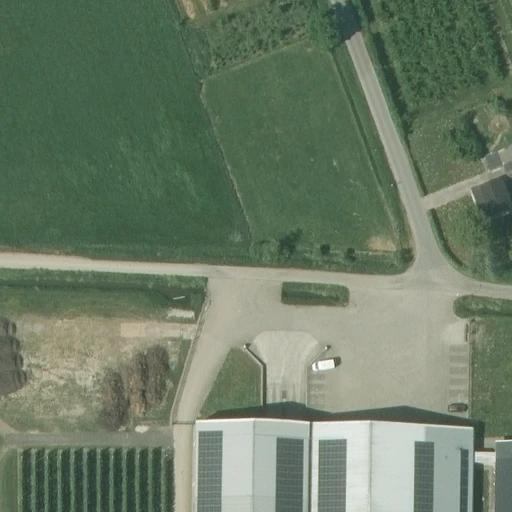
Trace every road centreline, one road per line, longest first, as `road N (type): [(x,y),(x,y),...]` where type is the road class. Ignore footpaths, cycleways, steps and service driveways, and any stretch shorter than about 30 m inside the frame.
road 1 (unclassified): [(0,267),(435,292)]
road 2 (unclassified): [(435,292),(411,184),(341,0)]
